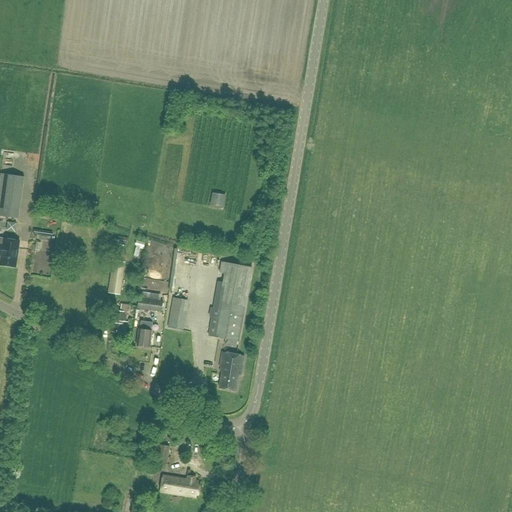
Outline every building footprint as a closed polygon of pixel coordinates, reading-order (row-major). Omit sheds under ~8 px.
[(0,174),(0,177),(0,216),(18,219),(24,177),(0,174)] [(239,179),(212,174),(208,191),(237,196),(239,179)] [(0,264),(15,267),(19,241),(4,239),(3,245),(0,244),(0,255),(1,256),(0,264)] [(143,247),(144,243),(135,241),(135,245),(136,246),(133,256),(138,257),(140,249),(143,249),(143,247)] [(204,263),(203,254),(194,255),(195,264),(204,263)] [(108,293),(120,295),(125,262),(113,261),(108,293)] [(239,341),(248,287),(252,267),(221,262),(220,273),(224,274),(222,282),(218,282),(208,335),(239,341)] [(162,301),(138,297),(137,297),(136,308),(161,312),(162,301)] [(168,328),(183,331),(188,300),(172,298),(168,328)] [(121,333),(121,332),(125,333),(127,322),(125,322),(128,306),(121,305),(120,311),(112,309),(110,326),(112,327),(112,332),(121,333)] [(149,347),(151,332),(152,323),(140,321),(139,329),(138,329),(136,345),(149,347)] [(240,375),(243,356),(222,353),(219,368),(222,368),(219,388),(235,391),(238,375),(240,375)] [(166,464),(169,446),(157,444),(154,462),(166,464)] [(188,476),(188,480),(163,476),(161,491),(196,497),(196,494),(199,494),(200,485),(198,484),(198,481),(195,481),(195,477),(188,476)]
